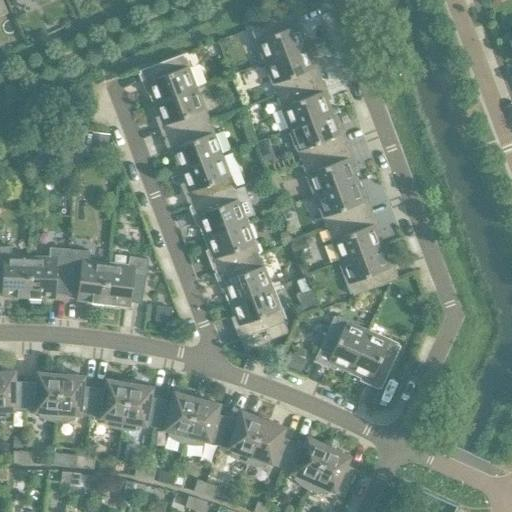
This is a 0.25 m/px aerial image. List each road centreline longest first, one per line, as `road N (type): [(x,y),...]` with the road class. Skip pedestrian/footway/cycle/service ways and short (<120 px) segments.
road 1 (residential): [(400,445),(459,317),(335,0)]
road 2 (residential): [(217,362),(118,91)]
road 3 (residential): [(0,334),(101,340),(217,362)]
road 4 (residential): [(217,362),(400,445)]
road 5 (residential): [(511,161),(452,0)]
road 6 (residential): [(511,495),(400,445)]
